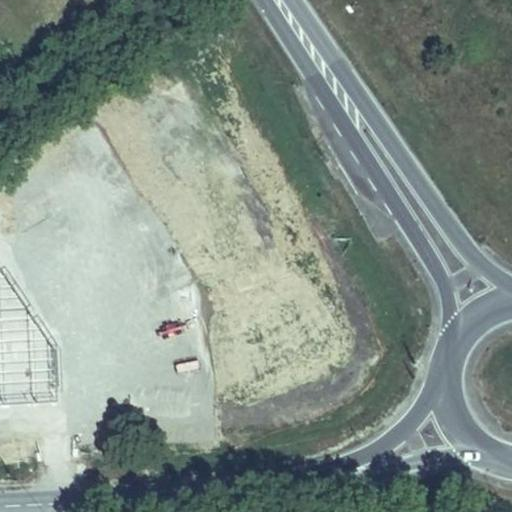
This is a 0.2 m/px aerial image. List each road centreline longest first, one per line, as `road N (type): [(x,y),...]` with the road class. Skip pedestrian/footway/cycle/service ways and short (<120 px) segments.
road 1 (secondary): [(271,0),(439,274),(453,342)]
road 2 (secondary): [(511,284),(464,250),(286,0)]
road 3 (tertiary): [(0,503),(345,478)]
road 4 (tertiary): [(345,478),(424,462),(509,461)]
road 5 (tertiary): [(443,384),(407,428),(345,478)]
